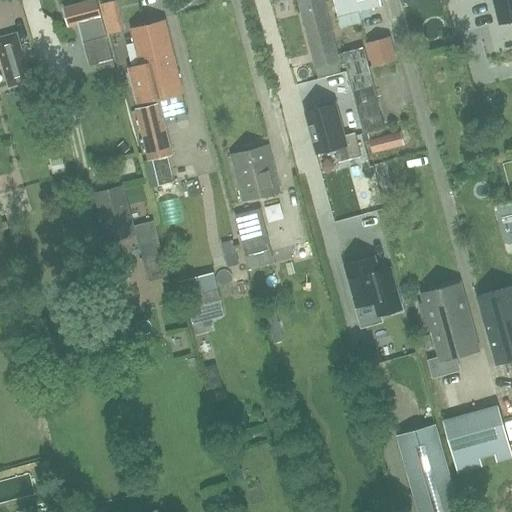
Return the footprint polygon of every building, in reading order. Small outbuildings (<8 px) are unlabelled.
[(119,0),(109,0),(103,2),(110,31),(126,27),(119,0)] [(299,0),(308,35),(316,67),(318,77),(341,71),(338,61),(339,61),(339,59),(324,0),(299,0)] [(333,0),(338,17),(340,17),(342,28),(362,23),(361,19),(359,11),(357,1),(356,0),(333,0)] [(359,11),(369,9),(381,6),(379,0),(360,0),(357,1),(359,11)] [(511,0),(492,0),(499,27),(511,23),(511,0)] [(102,19),(78,25),(82,42),(106,36),(102,19)] [(136,102),(165,95),(182,91),(166,20),(148,24),(131,28),(140,65),(128,68),(136,102)] [(30,81),(17,34),(0,39),(0,48),(11,87),(30,81)] [(390,36),(367,42),(365,43),(372,68),(397,61),(390,36)] [(341,53),(364,133),(385,127),(362,47),(341,53)] [(173,155),(160,102),(134,108),(147,161),(173,155)] [(334,103),(306,110),(317,152),(335,148),(338,162),(361,156),(355,132),(343,136),(334,103)] [(372,152),(383,150),(397,146),(404,145),(401,132),(369,140),(372,152)] [(280,190),(268,144),(231,153),(243,200),(280,190)] [(386,162),(376,164),(374,165),(380,189),(392,187),(386,162)] [(134,232),(122,185),(96,192),(108,239),(134,232)] [(233,219),(240,248),(252,245),(257,243),(268,241),(260,212),(233,219)] [(136,233),(139,243),(149,281),(169,276),(159,238),(156,228),(136,233)] [(373,257),(345,265),(357,306),(374,302),(378,316),(378,315),(400,309),(394,286),(382,290),(377,272),(373,257)] [(440,359),(442,359),(480,349),(461,282),(422,293),(424,302),(419,303),(427,329),(431,328),(439,355),(440,359)] [(511,286),(479,295),(478,295),(496,363),(511,358),(511,286)] [(225,317),(220,300),(221,300),(218,288),(186,296),(193,325),(225,317)] [(274,333),(282,354),(305,345),(296,323),(274,333)] [(432,346),(429,334),(417,337),(421,349),(432,346)] [(24,401),(29,434),(53,431),(48,398),(24,401)] [(511,453),(498,405),(443,421),(458,473),(482,466),(479,458),(494,453),(497,462),(511,458),(511,453)] [(397,435),(418,511),(460,511),(435,424),(397,435)] [(29,465),(41,461),(35,442),(22,447),(29,465)]
